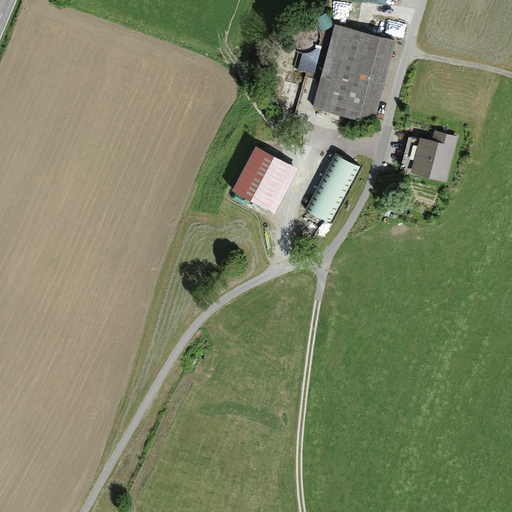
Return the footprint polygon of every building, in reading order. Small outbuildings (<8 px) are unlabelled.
[(313,105),(375,121),(396,38),(335,21),(313,105)] [(303,52),(298,68),(315,72),(321,47),(317,46),(315,48),(313,49),(310,51),(306,51),(303,52)] [(411,171),(446,180),(458,135),(435,128),(433,137),(420,134),(420,137),(409,134),(401,166),(412,168),(411,171)] [(298,166),(256,144),(233,187),(275,209),(298,166)] [(336,152),(306,208),(331,222),(362,166),(336,152)]
